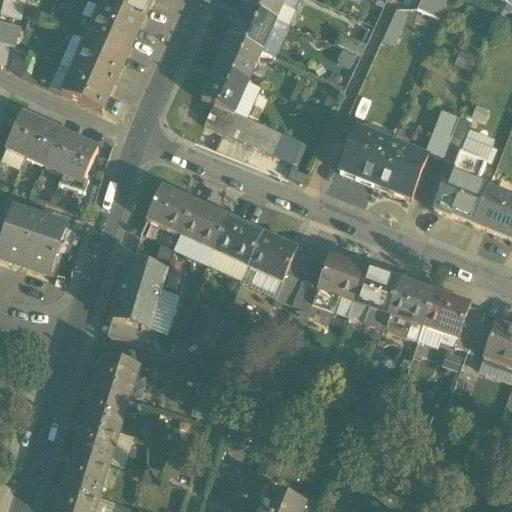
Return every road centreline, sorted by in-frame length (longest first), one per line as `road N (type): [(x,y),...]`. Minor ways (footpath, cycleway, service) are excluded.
road 1 (residential): [(511,288),(137,140)]
road 2 (unclassified): [(73,338),(137,140)]
road 3 (unclassified): [(20,511),(73,338)]
road 4 (unclassified): [(137,140),(198,0)]
road 5 (residential): [(137,140),(0,82)]
